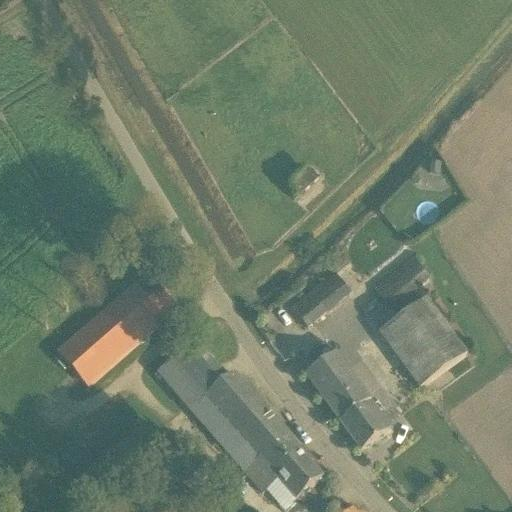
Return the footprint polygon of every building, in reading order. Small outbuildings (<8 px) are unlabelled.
[(430,279),(428,277),(416,263),(414,260),(404,267),(375,291),(391,311),(426,283),(430,279)] [(359,288),(355,282),(347,288),(337,275),(293,310),(309,330),(352,295),(351,294),(359,288)] [(57,355),(88,390),(177,312),(147,277),(57,355)] [(420,392),(467,358),(426,302),(379,336),(420,392)] [(259,461),(244,474),(263,495),(278,482),(297,503),(323,480),(234,377),(228,382),(195,344),(157,376),(191,414),(206,401),(259,461)] [(392,433),(370,404),(335,357),(305,379),(361,456),(392,433)] [(71,489),(91,511),(164,447),(145,425),(71,489)]
